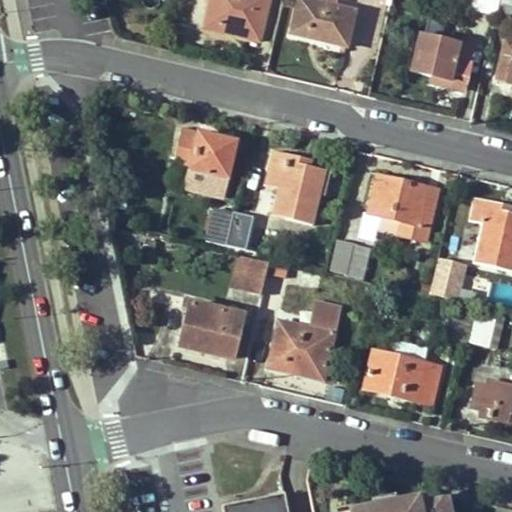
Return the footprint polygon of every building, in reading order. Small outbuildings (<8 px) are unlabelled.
[(211,0),(208,16),(220,18),(218,26),(236,30),(234,35),(258,40),(267,0),(211,0)] [(353,12),(303,0),(299,0),(291,33),(345,47),(353,12)] [(499,0),(473,0),(472,3),(497,10),(499,0)] [(511,0),(499,0),(497,10),(511,13),(511,0)] [(493,29),(506,32),(511,13),(497,10),(493,29)] [(218,26),(220,18),(208,16),(205,28),(234,35),(236,30),(218,26)] [(411,72),(433,76),(447,79),(446,86),(462,90),(472,48),(420,36),(411,72)] [(511,41),(504,40),(496,77),(502,79),(501,82),(511,84),(511,41)] [(446,86),(447,79),(433,76),(432,82),(446,86)] [(234,141),(184,129),(176,164),(191,168),(226,176),(234,141)] [(325,171),(311,167),(301,165),(303,159),(274,152),(267,183),(279,187),(273,213),(312,223),(325,171)] [(303,159),(301,165),(311,167),(313,161),(303,159)] [(226,176),(191,168),(187,183),(222,190),(226,176)] [(428,188),(379,176),(370,215),(403,223),(399,236),(425,243),(429,227),(418,225),(428,188)] [(511,215),(504,214),(505,206),(477,200),(472,220),(483,223),(473,262),(511,271),(511,215)] [(226,245),(233,213),(214,208),(206,241),(226,245)] [(244,249),(249,230),(252,217),(233,213),(226,245),(244,249)] [(249,230),(244,249),(259,253),(263,234),(249,230)] [(147,240),(143,253),(149,255),(152,241),(147,240)] [(354,243),(338,240),(331,270),(346,274),(348,267),(364,271),(369,250),(353,246),(354,243)] [(231,288),(241,290),(249,259),(238,257),(231,288)] [(265,263),(249,259),(241,290),(257,294),(265,263)] [(461,265),(441,260),(433,294),(454,299),(461,265)] [(511,304),(511,285),(493,282),(490,301),(511,304)] [(279,322),(271,356),(282,359),(280,367),(298,371),(298,374),(322,379),(339,308),(316,302),(310,329),(279,322)] [(190,303),(182,337),(190,339),(187,348),(231,359),(242,315),(190,303)] [(475,308),(456,303),(448,338),(467,342),(475,308)] [(470,342),(487,346),(495,315),(477,310),(470,342)] [(504,317),(495,315),(487,346),(497,348),(504,317)] [(187,348),(190,339),(182,337),(179,347),(187,348)] [(393,356),(374,352),(364,391),(430,406),(440,367),(422,363),(426,349),(396,342),(393,356)] [(280,367),(282,359),(271,356),(268,367),(298,374),(298,371),(280,367)] [(511,371),(492,366),(488,383),(511,388),(511,371)] [(511,424),(511,388),(488,383),(488,386),(478,384),(472,407),(487,411),(485,418),(511,424)] [(447,511),(444,493),(349,511),(447,511)]
